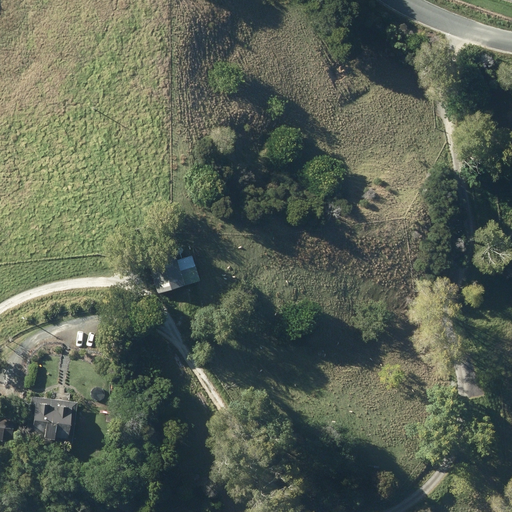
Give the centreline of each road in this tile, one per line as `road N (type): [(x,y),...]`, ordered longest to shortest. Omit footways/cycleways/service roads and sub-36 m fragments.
road 1 (track): [(461,28),(452,88),(465,243),(440,294),(465,380),(456,433),(427,484),(388,511)]
road 2 (track): [(302,511),(258,471),(152,300),(97,284),(55,287),(0,313)]
road 3 (track): [(194,368),(141,337),(70,331),(38,338),(11,360),(0,390)]
